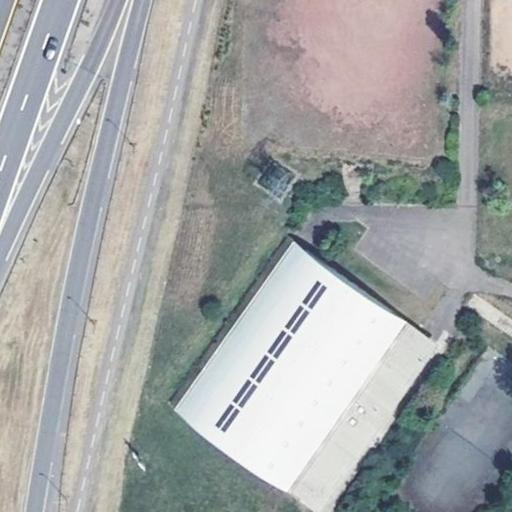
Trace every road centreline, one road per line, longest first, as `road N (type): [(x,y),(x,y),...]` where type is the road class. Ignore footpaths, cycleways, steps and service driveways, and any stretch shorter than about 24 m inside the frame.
road 1 (secondary): [(33,511),(137,0)]
road 2 (motorway): [(0,247),(118,0)]
road 3 (motorway): [(0,169),(59,0)]
